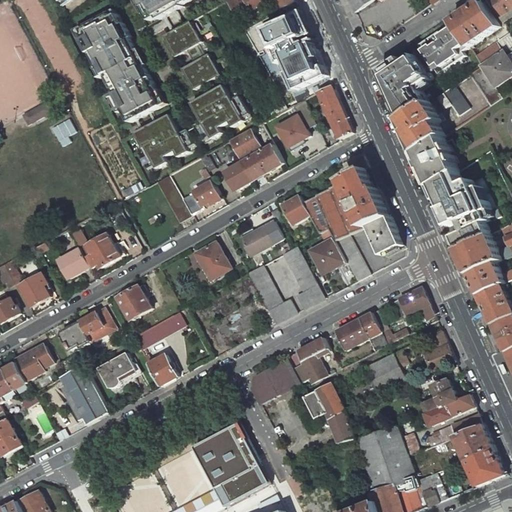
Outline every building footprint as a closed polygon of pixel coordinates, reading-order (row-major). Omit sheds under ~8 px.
[(140,0),(140,1),(151,21),(159,17),(160,20),(169,15),(168,12),(174,9),(175,12),(184,7),(183,6),(193,0),(140,0)] [(230,0),(229,1),(239,19),(270,0),(279,0),(284,10),(297,1),(296,0),(230,0)] [(351,0),(357,12),(375,0),(351,0)] [(511,0),(490,0),(506,22),(511,19),(508,15),(511,11),(511,0)] [(284,10),(299,44),(299,45),(314,38),(297,1),(284,10)] [(502,27),(485,3),(455,23),(472,48),(502,27)] [(119,95),(134,123),(165,106),(158,93),(162,91),(154,77),(152,78),(131,40),(135,38),(127,23),(126,24),(121,14),(117,16),(115,14),(105,20),(104,17),(84,28),(88,34),(81,38),(87,49),(90,47),(101,67),(103,66),(108,77),(113,75),(116,82),(114,83),(121,95),(119,95)] [(275,24),(256,35),(265,53),(286,39),(276,18),(273,20),(275,24)] [(193,21),(166,36),(178,57),(189,51),(196,63),(185,69),(196,90),(223,75),(211,54),(207,57),(200,45),(204,42),(193,21)] [(472,48),(455,23),(422,45),(431,59),(435,57),(437,60),(434,62),(442,74),(469,56),(466,52),(472,48)] [(511,33),(498,43),(499,44),(479,57),(485,67),(486,66),(506,52),(511,48),(511,33)] [(299,44),(287,49),(295,66),(321,55),(314,38),(299,45),(299,44)] [(511,78),(511,60),(506,52),(486,66),(499,87),(511,78)] [(405,120),(406,119),(432,102),(422,88),(436,79),(432,73),(429,75),(416,56),(406,63),(403,58),(389,68),(392,72),(385,77),(405,120)] [(504,98),(484,67),(472,75),(492,107),(504,98)] [(383,72),(385,77),(392,72),(389,68),(383,72)] [(315,81),(304,87),(310,99),(321,92),(321,93),(335,87),(331,79),(317,85),(315,81)] [(226,85),(194,103),(204,121),(197,126),(205,140),(212,136),(214,139),(225,133),(222,128),(232,122),(235,127),(246,121),(244,117),(251,114),(242,97),(235,100),(226,85)] [(456,86),(445,93),(453,105),(460,116),(472,108),(456,86)] [(335,87),(321,93),(342,140),(356,134),(335,87)] [(445,93),(439,97),(447,109),(453,105),(445,93)] [(280,127),(291,148),(313,136),(309,129),(318,124),(307,100),(296,106),(301,115),(280,127)] [(40,117),(53,110),(49,101),(35,109),(27,114),(31,122),(40,117)] [(439,114),(432,102),(406,119),(414,131),(412,133),(423,152),(445,138),(448,136),(444,129),(447,126),(443,122),(446,119),(442,112),(439,114)] [(173,116),(139,134),(147,148),(142,151),(152,169),(159,165),(160,168),(172,162),(169,157),(178,152),(181,158),(192,152),(190,148),(198,144),(190,129),(182,133),(173,116)] [(72,141),(70,136),(78,132),(72,119),(55,128),(64,145),(72,141)] [(253,130),(233,141),(245,163),(255,182),(287,164),(276,145),(266,151),(253,130)] [(449,146),(445,138),(423,152),(420,154),(435,188),(461,172),(457,163),(460,162),(452,145),(449,146)] [(216,150),(202,158),(210,172),(223,164),(216,150)] [(350,180),(358,176),(360,175),(372,169),(365,155),(351,162),(356,172),(348,176),(350,180)] [(245,163),(228,173),(238,192),(255,182),(245,163)] [(461,172),(435,188),(452,226),(463,222),(468,220),(468,221),(489,212),(494,210),(491,202),(485,204),(475,181),(466,184),(461,172)] [(172,175),(159,182),(182,223),(195,216),(185,199),(172,175)] [(350,180),(348,181),(369,228),(372,227),(393,217),(381,189),(368,194),(360,175),(358,176),(350,180)] [(314,216),(324,235),(332,230),(337,239),(338,242),(351,236),(369,228),(348,181),(306,202),(314,216)] [(216,182),(185,199),(195,216),(225,199),(216,182)] [(303,197),(287,206),(297,225),(314,216),(306,202),(303,197)] [(279,210),(273,213),(279,223),(285,220),(279,210)] [(493,221),(489,212),(468,221),(468,220),(463,222),(468,234),(488,224),(488,223),(493,221)] [(393,217),(372,227),(385,256),(406,246),(393,217)] [(457,239),(462,249),(493,235),(488,224),(468,234),(457,239)] [(511,257),(511,225),(504,229),(511,246),(501,251),(493,235),(462,249),(474,275),(500,263),(511,257)] [(255,257),(278,244),(268,227),(246,240),(255,257)] [(95,255),(88,259),(94,268),(94,269),(101,265),(103,269),(124,257),(111,235),(90,247),(95,255)] [(351,236),(338,242),(349,263),(360,282),(373,275),(351,236)] [(315,251),(326,272),(336,267),(337,269),(349,263),(338,242),(337,239),(315,251)] [(219,243),(199,254),(214,280),(234,269),(219,243)] [(67,257),(60,261),(71,281),(94,268),(88,259),(83,249),(82,246),(71,252),(72,254),(67,257)] [(294,251),(286,255),(306,292),(299,296),(306,310),(328,299),(300,247),(294,251)] [(14,262),(7,266),(18,285),(25,281),(14,262)] [(511,271),(507,273),(506,277),(500,263),(474,275),(483,296),(511,282),(511,271)] [(265,266),(251,273),(278,324),(299,313),(292,300),(285,303),(265,266)] [(45,274),(23,286),(35,308),(53,297),(47,286),(50,284),(45,274)] [(511,282),(483,296),(496,325),(511,318),(511,299),(509,293),(511,291),(511,282)] [(142,287),(121,298),(134,321),(155,309),(142,287)] [(425,288),(402,299),(411,315),(425,308),(430,321),(438,317),(425,288)] [(15,299),(0,307),(0,317),(4,325),(23,314),(15,299)] [(108,309),(83,323),(94,342),(119,329),(108,309)] [(395,337),(391,330),(381,310),(375,313),(383,329),(385,333),(392,345),(412,335),(409,330),(395,337)] [(184,311),(163,323),(170,335),(191,324),(184,311)] [(375,313),(332,335),(335,339),(340,336),(343,341),(340,343),(343,349),(346,347),(348,352),(372,340),(378,352),(392,345),(385,333),(383,329),(375,313)] [(511,318),(496,325),(508,352),(511,350),(511,318)] [(83,323),(65,333),(64,337),(72,351),(83,345),(84,348),(94,342),(83,323)] [(163,323),(137,337),(144,350),(170,335),(163,323)] [(436,352),(428,355),(433,369),(425,372),(426,375),(435,371),(458,362),(451,345),(446,334),(435,338),(439,347),(435,349),(436,352)] [(327,338),(300,352),(305,362),(319,355),(321,358),(326,356),(330,353),(333,352),(332,349),(327,338)] [(27,360),(20,364),(30,381),(48,371),(58,366),(47,345),(36,350),(38,354),(27,360)] [(410,364),(403,351),(396,354),(403,368),(410,364)] [(130,353),(102,369),(112,388),(118,388),(119,388),(120,388),(121,387),(122,386),(124,383),(125,382),(141,373),(130,353)] [(396,354),(371,367),(377,383),(361,390),(366,400),(410,381),(403,368),(396,354)] [(78,355),(63,363),(69,375),(84,367),(78,355)] [(169,355),(151,365),(163,387),(182,377),(169,355)] [(328,360),(326,356),(321,358),(319,355),(305,362),(306,365),(301,367),(297,369),(303,384),(313,379),(315,383),(337,372),(335,370),(329,373),(324,362),(328,360)] [(263,405),(303,384),(297,369),(291,357),(259,374),(254,388),(263,405)] [(20,364),(7,371),(18,390),(31,383),(30,381),(20,364)] [(69,375),(65,378),(90,426),(113,414),(87,365),(84,367),(69,375)] [(7,371),(0,374),(0,402),(1,405),(21,395),(18,390),(7,371)] [(451,380),(435,387),(443,408),(461,401),(457,391),(456,392),(451,380)] [(335,385),(308,398),(318,419),(330,414),(345,406),(335,385)] [(443,408),(427,415),(433,427),(479,408),(473,396),(461,401),(443,408)] [(356,404),(349,406),(350,409),(351,412),(358,409),(356,404)] [(345,406),(330,414),(339,447),(359,439),(351,412),(350,409),(348,411),(345,406)] [(434,437),(429,438),(433,447),(458,437),(487,426),(482,415),(433,434),(434,437)] [(0,423),(0,445),(7,457),(26,446),(9,418),(0,423)] [(232,505),(273,484),(242,425),(198,447),(220,489),(223,487),(232,505)] [(374,485),(382,511),(419,511),(431,508),(421,481),(412,456),(405,438),(400,426),(359,439),(374,485)] [(487,426),(458,437),(468,460),(497,449),(487,426)] [(66,427),(57,432),(62,441),(71,436),(66,427)] [(416,433),(405,438),(412,456),(422,451),(416,433)] [(497,449),(468,460),(468,461),(480,487),(509,476),(497,449)] [(429,477),(421,481),(431,508),(442,503),(438,491),(435,492),(429,477)] [(332,480),(326,482),(327,484),(330,492),(337,509),(342,507),(332,480)] [(374,505),(355,511),(382,511),(374,485),(367,487),(374,505)] [(53,511),(42,492),(23,502),(28,511),(53,511)] [(28,511),(23,502),(3,511),(28,511)]
